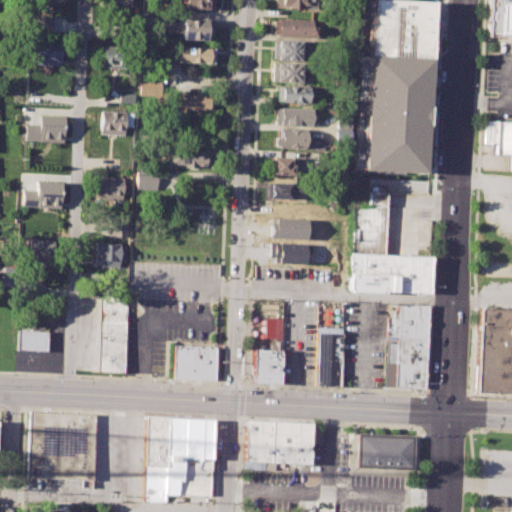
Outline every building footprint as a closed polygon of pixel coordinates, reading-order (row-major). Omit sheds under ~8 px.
[(211,0),(211,9),(183,8),(183,2),(176,2),(176,0),(211,0)] [(273,0),(315,0),(315,9),(273,7),(273,0)] [(361,50),(363,0),(436,0),(433,53),(361,50)] [(487,0),(511,0),(511,38),(486,37),(487,0)] [(180,18),(205,19),(205,22),(211,22),(211,37),(205,37),(205,40),(179,38),(180,18)] [(274,18),(315,20),(314,38),(273,36),(274,18)] [(273,40),(303,41),(303,61),(272,59),(273,40)] [(37,41),(60,41),(59,64),(36,64),(37,41)] [(100,67),(101,41),(129,42),(127,68),(100,67)] [(175,46),(214,48),(213,63),(175,62),(175,46)] [(433,53),(361,50),(356,174),(428,177),(433,53)] [(272,62),(304,63),(303,82),(272,81),(272,62)] [(139,81),(159,82),(159,99),(139,98),(139,81)] [(277,85),(308,86),(307,103),(276,102),(277,85)] [(169,91),(188,92),(188,96),(212,97),(211,111),(168,110),(169,91)] [(275,107),(311,108),(311,115),(316,115),(316,126),(274,125),(275,107)] [(99,111),(123,112),(122,135),(98,134),(99,111)] [(335,113),(348,114),(347,128),(334,127),(335,113)] [(37,114),(62,115),(60,141),(23,140),(23,121),(37,122),(37,114)] [(511,171),(511,122),(486,122),(485,155),(503,155),(502,171),(511,171)] [(280,130),(310,132),(310,143),(305,143),(304,147),(275,146),(275,137),(280,138),(280,130)] [(335,130),(348,131),(347,144),(334,143),(335,130)] [(166,144),(208,147),(207,164),(165,162),(166,144)] [(482,168),(504,169),(504,155),(494,154),(495,144),(491,144),(490,155),(482,154),(482,168)] [(271,156),(302,157),(301,174),(270,173),(271,156)] [(97,177),(121,178),(120,200),(96,199),(97,177)] [(35,180),(59,181),(58,208),(21,206),(22,189),(34,190),(35,180)] [(267,182),(298,183),(297,193),(288,193),(288,198),(267,197),(267,182)] [(381,254),(384,192),(369,192),(369,205),(353,204),(350,253),(381,254)] [(109,216),(126,216),(125,238),(109,238),(109,216)] [(28,262),(52,262),(52,241),(28,241),(28,262)] [(95,243),(126,244),(125,266),(95,265),(95,243)] [(348,253),(347,292),(428,294),(429,255),(381,254),(350,253),(348,253)] [(9,280),(9,267),(1,267),(1,280),(9,280)] [(21,280),(37,280),(37,298),(20,297),(21,280)] [(122,372),(125,310),(126,292),(99,291),(96,371),(122,372)] [(385,335),(395,336),(425,337),(426,306),(399,304),(392,312),(392,317),(386,316),(385,335)] [(511,311),(511,387),(511,394),(477,393),(479,311),(511,311)] [(316,328),(314,384),(341,385),(342,329),(316,328)] [(17,330),(16,350),(45,351),(46,331),(17,330)] [(395,336),(394,385),(423,386),(425,337),(395,336)] [(215,347),(213,379),(172,378),(174,345),(215,347)] [(251,349),(250,382),(279,383),(280,350),(251,349)] [(29,411),(26,476),(90,479),(93,414),(29,411)] [(144,416),(141,501),(163,502),(163,494),(208,495),(211,419),(144,416)] [(309,462),(310,423),(243,420),(242,460),(309,462)] [(356,433),(355,467),(411,469),(412,435),(356,433)] [(36,502),(35,511),(67,511),(68,503),(36,502)]
